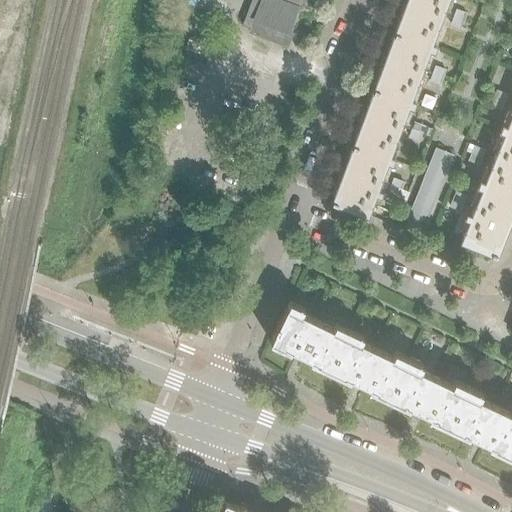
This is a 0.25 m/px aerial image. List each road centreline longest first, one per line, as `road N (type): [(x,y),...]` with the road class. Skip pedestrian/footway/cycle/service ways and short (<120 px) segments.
road 1 (secondary): [(466,511),(218,400)]
road 2 (residential): [(287,210),(469,280),(493,281),(511,268)]
road 3 (secondary): [(209,434),(432,511)]
road 4 (secondary): [(218,400),(0,314)]
road 5 (secondary): [(0,353),(209,434)]
road 6 (residential): [(287,210),(365,0)]
road 7 (residential): [(218,400),(287,210)]
